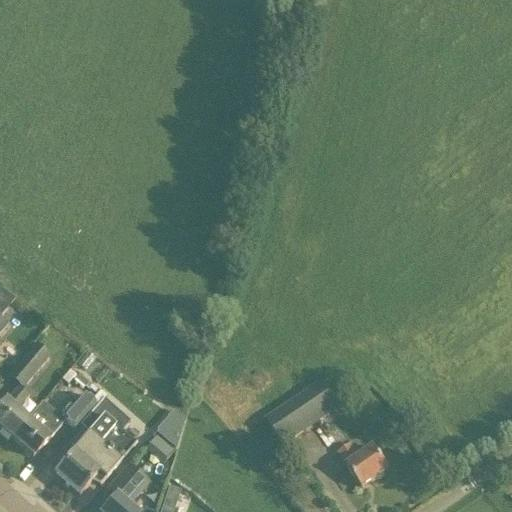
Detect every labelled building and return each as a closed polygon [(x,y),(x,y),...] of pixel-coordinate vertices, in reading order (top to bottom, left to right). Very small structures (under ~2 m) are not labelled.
[(0,320),(1,319),(0,318),(0,317),(14,302),(0,291),(0,320)] [(28,423),(17,413),(29,399),(21,393),(49,360),(35,347),(7,379),(17,388),(0,408),(0,431),(12,441),(28,423)] [(264,421),(283,449),(337,413),(318,385),(264,421)] [(79,429),(89,437),(54,477),(78,498),(90,484),(99,488),(137,444),(105,418),(112,410),(102,402),(79,429)] [(179,445),(184,417),(166,414),(160,441),(179,445)] [(50,418),(38,432),(28,423),(12,441),(33,460),(61,427),(50,418)] [(157,437),(147,448),(166,464),(175,452),(157,437)] [(373,451),(360,460),(351,446),(337,455),(361,492),(388,473),(373,451)] [(132,511),(129,509),(149,486),(128,467),(106,492),(115,500),(103,511),(132,511)]
